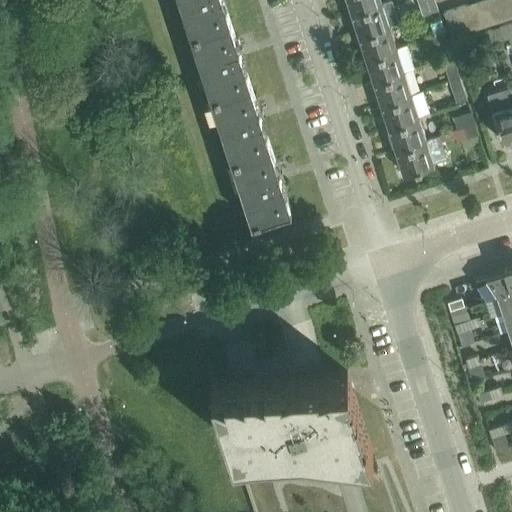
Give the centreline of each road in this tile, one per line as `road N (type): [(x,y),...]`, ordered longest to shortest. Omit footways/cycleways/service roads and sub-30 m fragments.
road 1 (residential): [(384,263),(299,0)]
road 2 (residential): [(463,511),(384,263)]
road 3 (residential): [(202,320),(384,263)]
road 4 (residential): [(384,263),(511,221)]
